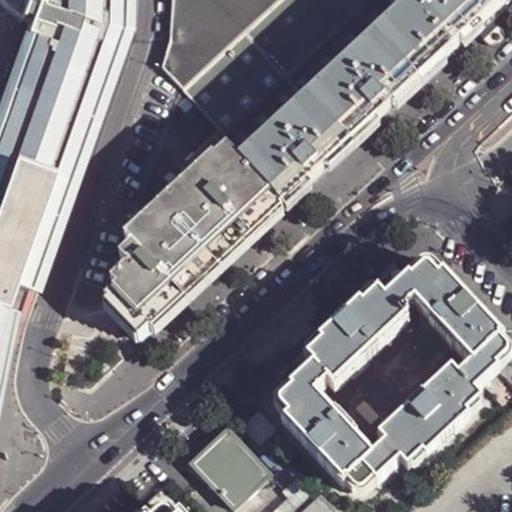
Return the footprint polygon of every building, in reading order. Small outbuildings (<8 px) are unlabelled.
[(0,0),(0,12),(1,13),(16,26),(22,11),(31,14),(19,45),(24,47),(0,116),(0,312),(3,313),(7,303),(19,308),(113,39),(114,0),(0,0)] [(244,159),(246,158),(401,12),(390,0),(370,0),(350,19),(331,0),(173,0),(171,43),(161,68),(160,71),(217,132),(244,159)] [(507,2),(507,1),(507,0),(413,0),(401,12),(246,158),(244,159),(240,162),(284,210),(310,186),(328,170),(378,124),(395,107),(444,61),(462,45),(480,28),(507,2)] [(331,0),(350,19),(370,0),(331,0)] [(390,0),(401,12),(413,0),(390,0)] [(484,32),(480,28),(462,45),(466,49),(484,32)] [(499,48),(505,42),(505,34),(500,29),(485,43),(490,49),(499,48)] [(448,66),(444,61),(395,107),(399,112),(448,66)] [(382,128),(378,124),(328,170),(331,174),(369,140),(382,128)] [(244,159),(217,132),(179,168),(190,179),(224,148),(231,155),(240,162),(244,159)] [(152,228),(231,155),(224,148),(190,179),(145,221),(152,228)] [(278,216),(284,210),(240,162),(231,155),(152,228),(187,267),(261,197),(278,216)] [(314,191),(310,186),(284,210),(289,214),(304,200),(314,191)] [(203,285),(278,216),(261,197),(187,267),(203,285)] [(129,250),(152,228),(145,221),(122,242),(129,250)] [(123,325),(187,267),(152,228),(129,250),(119,260),(104,303),(123,325)] [(171,316),(203,285),(187,267),(123,325),(141,343),(171,316)] [(427,270),(423,272),(413,282),(407,277),(400,269),(278,382),(291,395),(281,403),(277,407),(279,412),(287,420),(283,424),(344,491),(349,486),(354,492),(359,497),(364,496),(375,486),(377,488),(403,465),(409,472),(424,458),(426,461),(470,420),(468,418),(482,403),(476,396),(499,374),(497,372),(506,364),(509,359),(508,354),(500,345),(505,341),(442,275),(438,280),(433,272),(427,270)] [(3,313),(0,312),(0,352),(0,351),(4,353),(11,332),(19,308),(7,303),(3,313)] [(259,417),(245,431),(260,446),(273,433),(259,417)] [(212,445),(201,454),(209,462),(199,471),(196,474),(206,485),(209,483),(234,511),(237,511),(275,478),(232,433),(215,448),(212,445)] [(295,511),(297,511),(281,494),(262,511),(295,511)] [(326,511),(314,499),(299,511),(326,511)]
